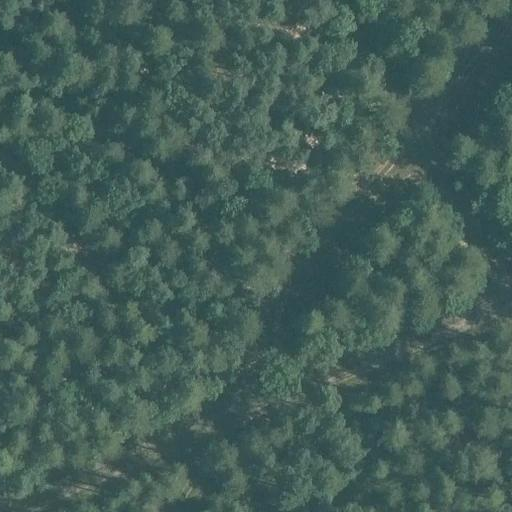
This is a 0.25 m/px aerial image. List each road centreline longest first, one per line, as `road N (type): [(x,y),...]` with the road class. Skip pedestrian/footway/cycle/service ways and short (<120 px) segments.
road 1 (track): [(511,310),(21,511)]
road 2 (track): [(167,511),(244,405),(280,293),(311,245),(417,129)]
road 3 (track): [(417,129),(511,290)]
road 4 (track): [(342,0),(417,129)]
road 5 (track): [(511,17),(417,129)]
